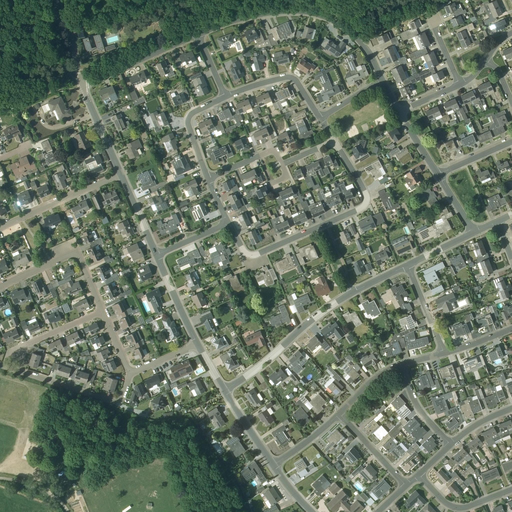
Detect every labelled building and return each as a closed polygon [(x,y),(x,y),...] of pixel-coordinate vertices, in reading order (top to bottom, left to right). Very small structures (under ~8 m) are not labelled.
[(487,12),(499,7),(496,0),(489,3),(488,1),(483,3),(484,6),(487,12)] [(463,11),(461,7),(459,8),(457,9),(454,3),(445,7),(447,13),(453,11),(455,14),(458,13),(463,11)] [(485,24),(491,22),(496,20),(495,17),(502,14),(499,7),(487,12),(489,18),(484,20),(485,24)] [(463,22),(460,16),(456,17),(450,20),(453,26),(463,22)] [(418,19),(409,23),(412,30),(421,26),(418,19)] [(506,24),(504,19),(491,25),(493,29),(495,28),(497,32),(505,28),(504,26),(503,25),(506,24)] [(275,40),(275,41),(276,41),(290,35),(288,31),(290,30),(287,23),(286,23),(284,24),(279,26),(279,27),(277,28),(276,26),(276,27),(270,29),(275,40)] [(459,40),(471,35),(469,31),(474,29),(472,23),(462,27),(463,31),(456,34),(459,40)] [(79,38),(84,37),(82,24),(76,26),(79,38)] [(316,30),(311,28),(305,27),(304,32),(297,30),(296,37),(301,38),(302,35),(303,36),(302,37),(311,39),(313,40),(316,30)] [(268,39),(264,41),(262,35),(258,36),(254,28),(244,32),(247,40),(248,42),(254,39),(257,45),(258,46),(257,46),(258,48),(259,48),(264,47),(265,46),(267,46),(271,46),(268,39)] [(424,32),(415,36),(417,43),(427,39),(424,32)] [(380,44),(389,40),(386,33),(377,37),(380,44)] [(99,54),(105,52),(105,51),(100,34),(93,36),(97,47),(92,48),(89,37),(83,39),(88,55),(93,53),(93,52),(98,50),(99,54)] [(226,46),(234,43),(231,34),(217,39),(220,48),(221,48),(222,52),(227,50),(226,46)] [(273,38),(271,34),(267,36),(268,39),(271,46),(278,45),(276,41),(275,41),(275,40),(274,40),(273,38)] [(474,41),(473,41),(471,35),(459,40),(462,47),(469,44),(471,48),(480,43),(478,39),(474,41)] [(417,43),(420,49),(425,47),(430,45),(427,39),(417,43)] [(337,56),(346,44),(342,41),(338,46),(330,40),(325,48),(337,56)] [(386,57),(395,53),(392,46),(383,50),(386,57)] [(506,59),(511,56),(509,48),(502,51),(506,59)] [(409,54),(411,57),(413,56),(422,52),(420,49),(414,52),(411,53),(409,54)] [(185,65),(187,64),(196,60),(192,51),(186,54),(186,55),(184,56),(183,54),(179,56),(182,62),(184,61),(185,65)] [(290,62),(289,57),(288,53),(283,55),(282,51),(273,53),(274,57),(275,62),(276,61),(277,65),(282,63),(282,64),(282,63),(284,63),(290,62)] [(433,51),(423,56),(426,62),(436,58),(433,51)] [(263,69),(261,62),(265,61),(264,55),(260,56),(259,52),(253,53),(254,57),(252,58),(255,67),(252,68),(253,71),(252,72),(256,71),(263,69)] [(421,57),(423,56),(422,52),(413,56),(411,57),(412,60),(414,59),(416,58),(417,59),(421,57)] [(395,53),(386,57),(388,63),(398,59),(395,53)] [(358,71),(353,60),(354,59),(352,54),(346,56),(347,58),(357,80),(366,76),(363,71),(366,70),(364,65),(361,66),(362,69),(358,71)] [(302,58),(301,60),(297,67),(303,71),(303,70),(306,72),(308,69),(311,71),(315,66),(312,64),(302,58)] [(354,81),(357,80),(347,58),(343,60),(351,76),(346,78),(349,86),(355,83),(354,81)] [(426,62),(429,68),(433,67),(438,64),(436,58),(426,62)] [(242,77),(240,72),(238,67),(241,65),(239,61),(232,64),(234,68),(231,69),(231,70),(232,70),(233,73),(232,73),(235,80),(242,77)] [(175,75),(172,67),(168,69),(165,62),(157,65),(162,76),(167,74),(169,77),(175,75)] [(394,76),(403,72),(401,66),(391,70),(394,76)] [(321,71),(332,96),(340,92),(337,85),(332,87),(327,76),(324,70),(321,71)] [(147,80),(144,71),(136,74),(137,75),(130,79),(133,86),(147,80)] [(329,97),(332,96),(321,71),(313,76),(314,76),(316,81),(320,79),(326,92),(317,96),(320,103),(330,99),(329,97)] [(404,83),(414,79),(413,75),(409,77),(406,71),(403,72),(394,76),(397,83),(402,80),(404,83)] [(436,73),(432,75),(435,82),(444,77),(441,71),(436,73)] [(197,82),(198,82),(199,85),(195,87),(199,96),(209,92),(206,86),(205,86),(204,84),(206,83),(203,76),(196,79),(197,82)] [(412,92),(409,85),(416,82),(414,79),(404,83),(405,87),(400,89),(402,96),(412,92)] [(483,84),(487,92),(493,89),(489,81),(483,84)] [(481,95),(487,92),(483,84),(477,86),(481,95)] [(118,99),(114,91),(112,86),(107,88),(106,85),(106,86),(107,88),(99,91),(103,100),(110,97),(112,101),(118,99)] [(290,96),(292,99),(295,97),(292,90),(289,91),(287,87),(281,90),(285,98),(290,96)] [(133,101),(139,99),(134,89),(128,91),(133,101)] [(286,101),(285,98),(281,90),(275,93),(279,101),(276,102),(278,108),(279,110),(283,108),(281,104),(286,101)] [(467,93),(470,102),(472,106),(475,105),(473,100),(476,99),(473,91),(467,93)] [(262,95),(265,103),(272,100),(268,92),(262,95)] [(187,101),(186,98),(183,93),(176,96),(172,97),(176,106),(182,103),(183,103),(187,101)] [(464,104),(470,102),(467,93),(461,96),(464,104)] [(260,106),(265,103),(262,95),(256,98),(260,106)] [(144,96),(139,99),(133,101),(135,106),(146,101),(144,96)] [(60,119),(71,114),(69,109),(67,110),(67,109),(66,110),(61,98),(49,103),(52,110),(56,109),(60,119)] [(449,101),(452,109),(459,107),(455,98),(449,101)] [(242,102),(246,110),(252,107),(248,99),(242,102)] [(446,112),(452,109),(449,101),(443,104),(446,112)] [(240,113),(246,110),(242,102),(236,105),(238,109),(235,110),(236,113),(236,114),(240,121),(243,120),(240,114),(240,113)] [(436,120),(442,117),(442,116),(441,114),(437,106),(432,109),(435,117),(436,120)] [(467,119),(465,113),(462,107),(459,109),(464,120),(467,119)] [(223,110),(226,119),(232,116),(229,108),(223,110)] [(429,120),(435,117),(432,109),(425,112),(429,120)] [(220,121),(226,119),(223,110),(217,113),(220,120),(217,122),(221,130),(224,129),(220,121)] [(307,119),(303,110),(297,113),(298,116),(293,119),(294,122),(295,122),(296,125),(289,128),(291,131),(305,125),(303,121),(307,119)] [(163,112),(158,115),(157,111),(150,114),(155,127),(158,126),(159,128),(169,124),(168,124),(166,118),(165,118),(164,116),(167,116),(166,115),(165,116),(163,112),(164,112),(163,112)] [(493,120),(494,123),(496,128),(502,125),(508,123),(503,111),(494,115),(491,116),(493,120)] [(128,121),(125,123),(121,114),(117,115),(116,114),(110,117),(112,122),(114,121),(115,124),(118,131),(122,130),(130,127),(128,121)] [(241,125),(240,121),(236,114),(233,115),(235,119),(236,123),(238,126),(241,125)] [(266,128),(263,129),(259,118),(255,120),(260,131),(263,138),(267,136),(269,140),(275,137),(270,127),(266,129),(266,128)] [(214,121),(214,122),(212,122),(211,119),(205,121),(208,129),(215,126),(217,132),(219,136),(222,134),(222,133),(221,131),(221,130),(217,122),(216,120),(214,121)] [(202,132),(208,129),(205,121),(198,124),(202,132)] [(22,138),(21,136),(20,134),(21,134),(17,124),(4,130),(7,138),(16,135),(18,140),(22,138)] [(307,129),(305,125),(298,128),(301,135),(302,134),(303,137),(305,137),(305,138),(309,136),(309,135),(313,133),(311,127),(307,129)] [(505,132),(502,125),(496,128),(489,131),(492,137),(505,132)] [(295,141),(291,133),(289,128),(287,128),(287,129),(286,129),(286,130),(286,131),(286,132),(280,135),(277,136),(281,145),(284,143),(283,142),(287,140),(289,144),(295,141)] [(395,142),(401,138),(399,135),(400,134),(396,128),(388,133),(393,139),(395,142)] [(259,140),(263,138),(260,131),(253,134),(254,136),(251,138),(255,146),(260,144),(259,140)] [(480,143),(492,137),(489,131),(477,136),(480,143)] [(87,140),(83,132),(74,136),(78,143),(79,143),(82,150),(91,146),(89,139),(87,140)] [(171,151),(178,148),(176,144),(177,143),(172,133),(165,136),(167,141),(166,141),(171,151)] [(470,145),(476,143),(473,134),(461,139),(461,140),(459,141),(460,146),(463,145),(464,147),(468,145),(470,146),(470,145)] [(130,159),(135,157),(140,155),(139,152),(141,151),(140,148),(142,147),(138,139),(129,143),(131,147),(126,150),(130,159)] [(244,151),(249,149),(248,145),(250,144),(248,139),(242,142),(241,139),(234,142),(238,151),(238,149),(242,147),(244,151)] [(48,140),(47,140),(41,143),(44,149),(46,153),(44,154),(43,153),(37,156),(37,155),(42,166),(56,160),(54,154),(48,140)] [(356,158),(360,156),(364,154),(363,153),(364,153),(361,149),(363,149),(366,141),(364,140),(362,140),(360,140),(358,141),(356,142),(355,144),(356,146),(352,149),(354,152),(353,153),(356,158)] [(460,146),(459,141),(458,140),(453,142),(453,140),(445,143),(448,151),(456,148),(457,150),(461,148),(460,146)] [(234,156),(230,147),(229,144),(225,146),(219,149),(222,156),(226,154),(228,158),(234,156)] [(388,158),(390,157),(391,157),(395,154),(403,166),(413,159),(410,155),(409,156),(408,154),(409,153),(406,147),(404,149),(404,148),(403,149),(400,151),(398,147),(386,155),(388,158)] [(218,158),(222,156),(219,149),(212,152),(213,153),(209,154),(214,164),(219,162),(218,158)] [(102,165),(100,162),(102,161),(99,154),(92,157),(90,153),(79,158),(81,162),(84,161),(91,175),(104,170),(102,165)] [(333,163),(335,167),(338,166),(334,157),(334,158),(331,159),(329,156),(323,158),(327,166),(333,163)] [(34,161),(29,163),(26,157),(21,159),(22,161),(11,165),(15,175),(24,172),(23,170),(31,167),(32,170),(37,168),(34,161)] [(185,177),(183,172),(191,169),(189,164),(188,164),(184,157),(182,157),(181,157),(181,158),(177,160),(179,164),(174,166),(175,169),(176,169),(177,172),(166,177),(169,184),(176,181),(185,177)] [(322,170),(321,168),(318,161),(312,163),(315,171),(318,170),(321,177),(327,174),(324,169),(322,170)] [(385,174),(382,167),(378,161),(365,168),(368,174),(371,172),(372,173),(372,174),(373,176),(372,176),(373,177),(374,177),(375,180),(382,176),(382,175),(385,174)] [(510,168),(507,161),(500,164),(499,161),(495,163),(500,173),(510,168)] [(309,174),(315,171),(312,163),(306,166),(309,174)] [(418,183),(422,180),(420,178),(419,179),(416,174),(421,171),(419,167),(414,170),(406,174),(408,177),(405,179),(410,186),(417,182),(418,183)] [(303,176),(300,168),(294,171),(296,174),(293,176),(293,175),(295,180),(303,176)] [(242,181),(239,182),(242,189),(244,192),(247,191),(245,188),(243,183),(257,178),(259,184),(263,182),(260,174),(257,175),(254,169),(240,176),(242,181)] [(496,178),(494,176),(492,171),(489,173),(487,170),(481,173),(480,170),(476,171),(480,181),(490,177),(491,180),(496,178)] [(66,178),(63,171),(59,173),(53,176),(59,190),(66,187),(62,179),(66,178)] [(148,171),(143,173),(142,172),(142,173),(138,175),(143,186),(141,187),(143,191),(157,185),(155,181),(153,181),(148,171)] [(187,197),(190,196),(198,193),(197,189),(198,189),(197,188),(196,188),(196,186),(198,185),(195,179),(184,185),(186,190),(184,191),(187,197)] [(232,191),(238,188),(237,184),(233,186),(230,180),(222,183),(225,190),(231,188),(232,191)] [(51,190),(49,185),(47,181),(45,182),(45,183),(40,185),(41,187),(37,189),(41,198),(45,196),(45,195),(47,194),(47,195),(50,194),(49,191),(51,190)] [(339,188),(341,192),(343,191),(347,199),(350,198),(351,199),(354,198),(353,197),(357,195),(354,188),(350,189),(350,190),(347,191),(343,182),(338,185),(339,187),(339,188)] [(254,197),(253,196),(257,194),(259,198),(267,194),(265,190),(267,190),(265,186),(258,190),(257,187),(246,191),(249,198),(254,197)] [(293,198),(297,196),(296,193),(294,193),(291,187),(285,190),(288,197),(292,195),(293,198)] [(336,205),(331,195),(325,197),(321,187),(318,188),(320,192),(321,194),(323,200),(326,198),(330,207),(336,205)] [(231,203),(239,199),(236,193),(240,191),(238,188),(232,191),(234,194),(228,196),(231,203)] [(343,198),(341,192),(339,188),(332,190),(333,194),(331,195),(336,205),(342,202),(341,199),(343,198)] [(385,209),(386,211),(399,206),(398,203),(394,205),(388,192),(386,193),(384,189),(378,192),(379,196),(380,195),(384,205),(383,205),(385,208),(384,208),(385,209)] [(118,198),(115,190),(107,194),(106,192),(102,193),(105,199),(106,199),(108,203),(118,198)] [(165,201),(163,203),(160,197),(158,198),(157,196),(159,195),(157,190),(150,194),(157,191),(159,195),(157,196),(147,200),(149,204),(150,203),(155,212),(163,209),(168,207),(165,201)] [(282,199),(288,197),(285,190),(279,192),(280,195),(275,197),(282,211),(283,211),(284,210),(282,204),(283,204),(282,203),(284,202),(282,199)] [(420,201),(424,199),(430,209),(439,204),(434,195),(435,194),(433,191),(431,192),(430,190),(426,192),(425,190),(416,195),(420,201)] [(32,201),(31,198),(28,191),(21,194),(22,195),(18,196),(22,205),(25,203),(26,204),(29,203),(28,200),(31,198),(32,202),(32,201)] [(499,207),(503,205),(498,194),(487,200),(489,205),(485,207),(488,212),(496,208),(497,209),(497,208),(497,207),(499,206),(499,207)] [(97,210),(104,207),(98,195),(92,197),(97,210)] [(241,211),(243,210),(249,207),(248,206),(246,207),(245,205),(242,206),(239,199),(231,203),(234,210),(239,207),(241,211)] [(84,215),(83,212),(90,209),(86,200),(80,203),(81,203),(81,204),(72,208),(76,218),(84,215)] [(314,204),(319,215),(325,212),(320,201),(314,204)] [(197,210),(193,212),(196,220),(201,218),(200,217),(207,214),(206,211),(206,210),(205,210),(204,207),(207,206),(205,202),(195,206),(197,210)] [(319,215),(314,204),(311,205),(312,206),(309,207),(313,218),(319,215)] [(251,217),(248,211),(254,209),(252,206),(249,207),(243,210),(245,212),(238,216),(241,222),(251,217)] [(305,212),(304,213),(303,210),(297,212),(298,215),(299,215),(302,223),(308,220),(305,212)] [(380,212),(376,214),(380,224),(385,222),(380,212)] [(43,224),(43,225),(46,231),(49,230),(48,227),(61,221),(58,214),(52,217),(51,216),(44,219),(46,223),(43,224)] [(161,220),(157,222),(161,233),(169,230),(169,231),(177,227),(176,224),(179,223),(180,224),(180,223),(176,214),(172,215),(174,219),(163,224),(161,220)] [(374,222),(375,222),(376,225),(380,224),(376,214),(371,217),(371,215),(365,218),(366,220),(362,221),(358,222),(362,231),(359,232),(360,235),(365,233),(363,230),(371,227),(370,226),(374,224),(375,227),(376,226),(374,222)] [(287,220),(285,221),(282,215),(278,217),(284,230),(290,228),(287,220)] [(296,225),(302,223),(299,215),(298,215),(293,218),(296,225)] [(446,231),(451,228),(444,215),(441,216),(443,220),(432,226),(437,237),(440,235),(440,233),(443,232),(443,231),(445,230),(446,231)] [(284,230),(278,217),(278,216),(272,219),(272,218),(269,219),(272,226),(275,225),(278,233),(284,230)] [(261,223),(260,223),(259,220),(254,223),(252,217),(251,217),(241,222),(243,228),(251,224),(254,223),(255,226),(261,223)] [(128,236),(134,233),(131,227),(130,228),(127,220),(119,224),(123,234),(126,233),(128,236)] [(349,235),(356,232),(352,224),(345,228),(346,230),(340,233),(343,239),(341,239),(343,243),(351,240),(349,235)] [(434,238),(437,237),(432,226),(417,233),(422,242),(427,240),(427,239),(429,238),(433,237),(434,238)] [(258,229),(256,230),(255,229),(247,232),(250,239),(258,235),(260,234),(258,229)] [(90,230),(87,231),(83,233),(84,237),(82,238),(83,241),(85,240),(87,244),(95,240),(90,230)] [(258,235),(250,239),(252,244),(260,241),(258,235)] [(413,249),(410,244),(414,242),(411,235),(406,237),(407,239),(394,245),(397,254),(408,249),(409,250),(413,249)] [(355,240),(357,245),(360,250),(364,248),(359,238),(355,240)] [(475,250),(483,247),(481,240),(473,243),(475,250)] [(130,253),(134,261),(144,256),(141,248),(140,248),(137,243),(127,248),(129,253),(130,253)] [(204,262),(230,251),(229,248),(226,249),(224,246),(223,247),(222,243),(215,246),(215,247),(217,251),(210,253),(208,249),(204,251),(201,253),(202,255),(207,258),(207,259),(203,260),(204,262)] [(305,263),(302,257),(310,254),(312,259),(317,257),(317,258),(318,257),(314,248),(313,248),(311,243),(298,249),(299,252),(298,253),(301,258),(298,259),(301,265),(305,263)] [(90,256),(100,252),(98,249),(97,250),(95,246),(87,250),(90,256)] [(388,258),(387,254),(390,253),(388,247),(384,249),(383,250),(383,251),(374,255),(378,265),(382,264),(381,261),(385,260),(386,260),(386,259),(388,258)] [(476,257),(477,260),(483,257),(482,255),(486,253),(483,247),(475,250),(473,250),(476,257)] [(31,256),(28,249),(24,251),(24,252),(19,254),(18,251),(12,254),(14,257),(15,261),(12,262),(14,267),(21,263),(24,262),(25,264),(29,262),(27,258),(31,256)] [(195,257),(193,251),(187,254),(188,256),(177,261),(180,267),(189,263),(190,266),(196,264),(193,258),(195,257)] [(228,267),(226,264),(230,262),(229,259),(230,259),(228,255),(231,254),(230,251),(204,262),(205,265),(209,263),(209,264),(213,263),(214,264),(221,261),(223,265),(221,266),(222,270),(228,267)] [(93,258),(95,262),(103,258),(100,252),(90,256),(91,259),(93,258)] [(295,267),(290,256),(289,254),(285,255),(286,258),(276,263),(274,264),(277,271),(279,270),(279,271),(283,269),(284,271),(291,268),(295,267)] [(453,264),(458,266),(460,269),(466,266),(460,254),(453,258),(453,256),(448,259),(451,264),(453,264)] [(482,269),(490,266),(488,259),(484,260),(483,257),(477,260),(479,263),(480,262),(482,269)] [(1,272),(8,268),(7,264),(6,262),(5,261),(0,263),(0,273),(2,273),(1,272)] [(360,261),(354,264),(357,270),(355,270),(357,275),(365,271),(365,273),(369,271),(366,264),(362,266),(360,261)] [(435,271),(442,268),(440,263),(425,270),(425,272),(424,272),(423,272),(422,271),(422,272),(420,273),(422,272),(423,272),(424,272),(425,275),(423,275),(428,284),(434,281),(435,281),(438,279),(435,271)] [(98,275),(108,270),(107,268),(105,268),(103,265),(95,268),(98,275)] [(144,280),(150,278),(150,276),(152,275),(149,268),(148,269),(147,266),(138,270),(141,277),(142,277),(144,280)] [(479,280),(482,279),(488,277),(487,274),(493,272),(490,266),(482,269),(485,275),(478,277),(479,280)] [(66,281),(71,278),(70,275),(75,273),(73,269),(71,270),(70,267),(63,270),(64,272),(63,273),(64,273),(62,274),(64,278),(65,279),(66,281)] [(268,270),(269,272),(266,273),(264,267),(263,267),(266,273),(266,274),(264,275),(263,272),(255,276),(259,286),(265,283),(267,286),(274,283),(273,280),(277,278),(273,268),(268,270)] [(108,270),(98,275),(99,277),(101,277),(103,280),(111,277),(108,270)] [(189,287),(190,287),(192,291),(200,287),(198,283),(193,272),(186,276),(189,283),(187,284),(189,287)] [(235,294),(244,290),(242,284),(240,285),(236,275),(232,276),(231,274),(223,277),(225,282),(227,281),(226,280),(228,278),(235,294)] [(326,282),(323,277),(324,276),(323,274),(321,275),(322,277),(317,279),(319,284),(314,286),(319,296),(322,294),(324,293),(324,294),(330,292),(326,281),(326,282)] [(504,280),(498,282),(496,278),(491,280),(493,284),(494,284),(496,288),(497,292),(500,291),(511,286),(510,284),(506,285),(504,280)] [(57,279),(54,281),(55,283),(52,284),(53,288),(60,285),(59,284),(59,283),(58,282),(57,279)] [(47,285),(47,286),(43,287),(40,280),(32,283),(37,293),(42,291),(44,295),(50,292),(50,293),(54,291),(53,288),(52,284),(50,282),(50,284),(47,285)] [(79,293),(79,291),(82,290),(79,282),(74,285),(72,280),(60,285),(62,290),(68,288),(71,295),(75,293),(76,294),(79,293)] [(116,289),(115,286),(113,287),(111,283),(103,286),(106,293),(116,289)] [(406,291),(405,292),(402,285),(394,289),(393,287),(390,288),(400,306),(402,311),(408,308),(406,303),(404,304),(399,295),(402,294),(404,297),(408,295),(406,291)] [(431,290),(433,296),(444,291),(442,285),(431,290)] [(511,288),(511,286),(500,291),(503,299),(510,296),(508,291),(511,289),(511,288)] [(125,292),(122,293),(119,287),(116,289),(106,293),(107,296),(109,295),(111,299),(120,294),(121,297),(126,295),(125,292)] [(157,313),(162,311),(159,306),(162,304),(158,294),(160,293),(158,288),(146,294),(149,301),(151,301),(156,313),(157,313)] [(396,309),(400,306),(390,288),(387,290),(388,292),(381,296),(383,298),(379,300),(382,305),(382,306),(383,306),(384,306),(385,305),(386,303),(385,303),(391,300),(396,309)] [(28,290),(24,291),(23,289),(15,293),(15,291),(11,293),(15,304),(22,301),(27,299),(28,301),(32,299),(28,290)] [(194,300),(198,308),(206,304),(201,292),(191,296),(193,301),(194,300)] [(456,308),(453,301),(456,300),(453,293),(435,300),(437,305),(439,309),(443,307),(446,312),(456,308)] [(307,295),(294,300),(291,294),(287,296),(290,303),(288,304),(289,307),(291,306),(295,305),(299,313),(304,311),(302,305),(304,304),(304,305),(306,304),(308,304),(308,303),(310,302),(307,295)] [(10,306),(9,303),(6,298),(3,300),(2,298),(0,299),(0,307),(1,306),(3,309),(10,306)] [(75,309),(77,308),(79,312),(84,310),(83,309),(89,306),(86,299),(75,304),(73,305),(73,306),(74,308),(75,309)] [(371,316),(373,315),(374,317),(380,313),(374,300),(369,303),(369,304),(367,304),(366,301),(362,304),(366,312),(364,313),(366,317),(368,318),(371,316)] [(121,312),(122,315),(129,312),(132,311),(132,310),(131,307),(126,309),(126,310),(125,310),(121,302),(112,306),(114,310),(115,309),(117,314),(119,313),(121,312)] [(284,321),(286,320),(287,323),(291,322),(288,316),(289,315),(284,304),(278,307),(281,313),(274,317),(274,316),(270,318),(269,319),(273,328),(282,324),(282,323),(283,323),(284,323),(284,322),(284,321)] [(501,312),(503,316),(504,320),(508,319),(507,316),(510,315),(511,316),(511,315),(511,307),(508,309),(508,310),(505,311),(501,312)] [(132,311),(129,312),(122,315),(123,318),(121,319),(120,319),(122,324),(120,325),(122,329),(131,325),(128,317),(140,311),(140,310),(139,308),(132,310),(132,311)] [(46,320),(48,319),(50,323),(55,321),(54,321),(57,320),(58,321),(62,319),(58,311),(47,316),(46,313),(44,314),(46,320)] [(362,323),(357,316),(355,311),(348,315),(347,312),(342,315),(347,323),(352,320),(356,327),(362,323)] [(217,330),(216,327),(212,319),(213,318),(211,313),(201,318),(203,323),(204,322),(208,330),(212,328),(213,332),(217,330)] [(477,320),(480,327),(485,324),(487,323),(488,325),(493,323),(490,314),(485,316),(485,317),(477,320)] [(14,327),(19,325),(15,315),(11,317),(11,319),(14,327)] [(407,324),(409,328),(409,329),(418,325),(416,321),(413,322),(410,315),(399,320),(402,326),(407,324)] [(171,340),(180,336),(173,322),(171,323),(169,318),(163,321),(169,335),(165,336),(167,341),(171,340)] [(37,321),(27,325),(25,320),(20,322),(22,325),(24,330),(28,328),(30,333),(41,329),(37,321)] [(85,333),(90,331),(92,334),(100,330),(97,323),(80,330),(82,334),(83,336),(86,335),(85,333)] [(326,338),(330,335),(334,332),(339,339),(345,335),(336,323),(330,328),(328,325),(327,326),(321,331),(326,338)] [(465,334),(470,332),(466,323),(461,326),(462,327),(454,330),(455,333),(453,333),(455,338),(463,335),(462,333),(464,332),(465,334)] [(3,335),(7,343),(12,341),(12,340),(20,337),(16,329),(3,335)] [(261,346),(265,344),(263,338),(260,331),(245,338),(248,345),(254,342),(254,341),(257,340),(257,341),(258,340),(261,346)] [(83,336),(82,334),(79,335),(77,332),(71,334),(75,342),(81,340),(81,341),(84,340),(83,336)] [(394,332),(390,333),(393,340),(396,338),(397,340),(402,338),(401,337),(400,333),(395,335),(394,332)] [(136,346),(141,343),(140,340),(139,341),(135,333),(126,337),(127,341),(129,340),(131,345),(134,343),(136,346)] [(76,345),(75,342),(71,334),(66,337),(67,340),(65,341),(69,350),(68,350),(69,352),(72,351),(71,347),(76,345)] [(98,346),(101,345),(105,343),(103,338),(104,338),(103,338),(102,336),(98,338),(97,335),(90,338),(93,344),(96,343),(98,346)] [(220,351),(224,348),(229,346),(226,340),(223,342),(220,338),(218,339),(216,336),(210,339),(213,345),(215,344),(217,349),(218,348),(220,351)] [(323,338),(320,341),(315,336),(312,339),(313,340),(307,345),(312,351),(320,345),(326,351),(330,347),(329,346),(329,345),(323,338)] [(411,342),(410,343),(411,348),(412,347),(412,349),(425,346),(423,338),(410,341),(411,342)] [(69,350),(65,341),(62,343),(60,339),(54,342),(58,350),(63,347),(64,349),(66,352),(68,350),(69,350)] [(402,352),(398,340),(391,343),(392,346),(381,350),(383,355),(385,353),(387,356),(395,353),(395,354),(402,352)] [(52,353),(58,350),(54,342),(48,344),(52,353)] [(137,359),(144,356),(145,356),(144,355),(147,353),(145,349),(142,350),(141,347),(143,346),(141,343),(136,346),(137,349),(133,350),(137,359)] [(500,359),(499,358),(503,357),(499,346),(495,348),(496,351),(494,351),(488,353),(492,362),(500,359)] [(91,356),(95,354),(97,353),(100,361),(108,357),(107,353),(110,352),(108,348),(102,351),(101,348),(90,353),(91,356)] [(307,360),(304,358),(305,357),(301,353),(298,350),(294,353),(295,354),(289,360),(295,366),(292,369),(297,374),(303,368),(301,365),(307,360)] [(42,356),(43,353),(37,351),(37,354),(33,353),(31,359),(39,362),(41,356),(42,356)] [(373,353),(368,356),(366,353),(362,355),(364,359),(361,360),(365,367),(372,363),(373,365),(378,362),(373,353)] [(237,360),(233,362),(229,355),(221,359),(223,363),(225,362),(228,369),(230,368),(231,371),(240,366),(237,362),(237,360)] [(467,361),(467,360),(466,359),(462,360),(464,367),(465,367),(467,372),(472,370),(470,366),(476,365),(477,368),(485,365),(483,360),(478,362),(476,357),(467,361)] [(352,367),(354,365),(357,363),(352,358),(347,364),(342,368),(345,371),(350,377),(347,380),(350,383),(359,374),(352,367)] [(37,368),(39,362),(31,359),(29,365),(37,368)] [(109,371),(117,368),(113,360),(108,363),(107,360),(101,362),(103,368),(107,366),(109,371)] [(193,371),(188,360),(179,364),(178,363),(179,364),(171,368),(173,373),(169,374),(170,376),(168,377),(169,379),(171,378),(172,381),(193,371)] [(75,367),(72,366),(72,364),(67,362),(65,366),(62,376),(69,378),(70,372),(73,373),(75,367)] [(65,366),(56,363),(55,369),(57,370),(56,374),(62,376),(65,366)] [(459,366),(454,369),(452,364),(438,369),(441,379),(451,375),(452,379),(457,377),(456,375),(462,373),(459,366)] [(343,387),(338,382),(341,378),(336,373),(330,366),(328,369),(326,370),(335,379),(327,387),(333,393),(334,394),(336,396),(339,392),(339,391),(340,390),(344,387),(344,386),(343,387)] [(80,381),(83,372),(77,370),(78,368),(75,367),(73,373),(76,374),(74,379),(80,381)] [(288,377),(284,372),(281,369),(277,372),(276,371),(275,371),(276,372),(274,374),(273,373),(269,376),(276,385),(280,381),(282,382),(288,377)] [(418,377),(421,385),(428,382),(430,387),(434,385),(429,371),(425,372),(426,375),(423,376),(423,375),(418,377)] [(83,372),(80,381),(86,383),(88,380),(90,381),(92,375),(83,372)] [(511,380),(511,378),(505,380),(505,379),(503,372),(499,374),(501,378),(504,386),(507,385),(508,387),(507,387),(510,394),(511,397),(511,380)] [(116,386),(118,380),(112,378),(113,375),(107,373),(106,376),(108,377),(106,383),(116,386)] [(299,382),(292,373),(289,375),(293,381),(292,381),(295,385),(299,382)] [(158,387),(156,384),(161,382),(157,374),(153,376),(153,377),(145,380),(149,389),(149,388),(150,390),(151,390),(158,387)] [(194,396),(198,394),(198,395),(204,392),(198,379),(192,382),(188,384),(191,390),(194,396)] [(178,389),(184,387),(188,385),(186,381),(182,383),(176,386),(178,389)] [(269,386),(268,385),(265,381),(259,386),(262,391),(269,386)] [(114,392),(116,386),(106,383),(104,389),(114,392)] [(138,396),(145,393),(141,384),(140,384),(134,387),(136,390),(133,391),(130,400),(135,401),(137,396),(138,396)] [(502,389),(497,391),(495,387),(491,388),(493,393),(492,393),(493,394),(497,405),(497,403),(506,399),(502,389)] [(262,404),(260,401),(256,395),(257,394),(253,389),(245,394),(248,398),(249,398),(254,405),(257,403),(258,406),(262,404)] [(452,396),(456,406),(459,405),(457,399),(458,399),(455,390),(450,392),(452,396)] [(478,400),(481,399),(477,390),(475,390),(478,398),(473,400),(471,396),(467,398),(467,399),(467,400),(473,416),(474,416),(473,414),(482,410),(482,409),(478,400)] [(304,404),(308,401),(302,394),(298,397),(304,404)] [(315,410),(316,410),(318,413),(323,408),(321,406),(326,402),(318,394),(309,402),(316,409),(315,410)] [(493,394),(484,398),(488,408),(497,405),(493,394)] [(437,414),(442,412),(446,410),(441,396),(438,397),(437,395),(436,396),(435,396),(435,398),(432,399),(435,406),(434,406),(437,414)] [(404,404),(406,403),(399,396),(396,398),(395,399),(391,403),(397,411),(404,404)] [(156,411),(165,406),(161,397),(151,401),(156,411)] [(465,420),(473,416),(467,400),(464,401),(465,405),(460,407),(464,417),(465,420)] [(396,412),(403,419),(404,418),(411,412),(404,404),(397,411),(396,412)] [(446,415),(446,416),(452,414),(458,412),(456,405),(455,405),(456,406),(450,409),(452,414),(447,416),(446,415)] [(379,409),(378,407),(378,408),(377,406),(375,407),(377,409),(374,413),(377,416),(376,416),(373,419),(365,427),(372,434),(373,433),(380,427),(376,422),(383,416),(380,413),(382,412),(379,409)] [(306,413),(301,408),(301,407),(293,413),(303,426),(309,421),(304,415),(306,413)] [(218,427),(225,423),(219,414),(220,413),(216,408),(209,412),(218,427)] [(267,425),(274,421),(266,410),(258,415),(261,419),(262,418),(267,425)] [(462,423),(460,418),(458,412),(451,414),(452,418),(448,421),(447,420),(445,422),(445,423),(445,424),(449,429),(450,429),(451,431),(462,423)] [(410,420),(405,425),(412,432),(419,426),(420,424),(414,417),(411,419),(410,420)] [(286,429),(284,426),(290,423),(287,419),(282,422),(284,425),(274,431),(275,431),(272,433),(271,433),(274,437),(276,436),(278,439),(275,441),(278,445),(281,443),(282,445),(291,439),(289,438),(286,440),(281,432),(286,429)] [(501,435),(502,438),(509,435),(508,432),(504,422),(498,425),(500,428),(498,429),(501,435)] [(383,437),(387,433),(388,433),(388,432),(381,425),(380,427),(373,433),(380,440),(382,438),(383,438),(383,437)] [(395,431),(397,428),(395,426),(388,432),(388,433),(387,433),(388,433),(389,435),(395,431)] [(417,445),(415,442),(427,432),(427,431),(427,432),(423,427),(421,428),(419,426),(412,432),(411,433),(415,439),(412,442),(413,444),(411,446),(413,449),(417,445)] [(501,435),(498,429),(495,430),(494,427),(488,430),(493,440),(493,441),(499,438),(500,439),(502,438),(501,435)] [(399,431),(397,428),(389,435),(391,438),(392,437),(393,439),(400,432),(399,431)] [(328,453),(331,450),(334,447),(333,446),(343,437),(337,430),(332,434),(333,435),(331,437),(330,436),(326,439),(330,443),(327,445),(324,448),(328,453)] [(487,443),(493,440),(488,430),(482,433),(484,436),(481,438),(485,443),(486,445),(488,444),(487,443)] [(47,440),(49,433),(41,431),(39,438),(34,436),(32,442),(46,446),(47,440)] [(236,456),(245,451),(239,442),(238,443),(237,442),(240,440),(236,435),(226,442),(229,447),(230,447),(236,456)] [(437,445),(434,441),(435,440),(431,436),(427,440),(426,440),(422,445),(419,447),(417,445),(413,449),(417,453),(421,449),(421,450),(424,448),(429,452),(437,445)] [(485,443),(481,438),(479,439),(477,436),(472,440),(478,449),(483,444),(485,443)] [(397,446),(392,440),(390,438),(382,446),(389,453),(391,452),(397,446)] [(474,451),(478,449),(472,440),(467,444),(469,447),(467,449),(471,454),(474,451)] [(397,446),(391,452),(398,459),(400,457),(401,456),(406,452),(399,444),(397,446)] [(413,449),(411,446),(409,444),(408,444),(405,448),(407,450),(406,451),(408,453),(413,449)] [(349,459),(351,457),(355,462),(360,456),(357,453),(356,452),(357,451),(353,447),(347,453),(344,455),(349,459)] [(471,454),(467,449),(465,450),(463,448),(458,452),(464,460),(465,460),(467,462),(472,458),(474,460),(473,461),(475,464),(478,462),(471,454)] [(418,454),(417,453),(413,449),(408,453),(410,455),(408,457),(403,462),(403,461),(402,462),(400,465),(407,472),(415,465),(411,460),(418,454)] [(460,464),(464,460),(458,452),(453,457),(455,459),(453,461),(456,463),(458,466),(462,470),(463,469),(460,467),(461,466),(460,464)] [(301,460),(302,459),(294,464),(297,468),(296,469),(301,477),(315,467),(312,463),(306,467),(301,460)] [(511,467),(509,460),(501,463),(505,473),(505,472),(511,469),(511,467)] [(262,483),(266,480),(261,472),(262,472),(255,462),(241,471),(247,481),(256,475),(262,483)] [(371,482),(373,481),(376,477),(374,475),(377,473),(376,472),(376,473),(371,468),(372,468),(369,464),(364,469),(361,465),(351,474),(354,477),(359,472),(360,473),(367,481),(369,480),(371,482)] [(445,468),(446,467),(444,465),(435,474),(440,478),(445,474),(445,473),(448,471),(445,468)] [(488,470),(492,480),(492,479),(499,476),(500,477),(496,467),(488,470)] [(447,481),(448,483),(457,475),(457,474),(460,471),(457,468),(454,472),(454,471),(450,474),(449,474),(447,476),(445,474),(440,478),(444,483),(447,481)] [(492,480),(488,470),(480,473),(484,483),(485,483),(484,482),(492,479),(492,480)] [(315,492),(318,496),(324,490),(321,486),(327,480),(322,475),(312,485),(317,490),(315,492)] [(459,485),(464,481),(463,481),(457,475),(448,483),(446,485),(452,492),(459,485)] [(470,484),(473,483),(474,483),(471,476),(468,478),(464,481),(459,485),(452,492),(456,496),(462,492),(461,492),(467,487),(470,484)] [(383,480),(372,490),(372,491),(378,498),(390,487),(383,480)] [(334,495),(341,488),(335,482),(328,489),(334,495)] [(273,504),(281,500),(272,487),(266,491),(271,499),(269,501),(271,505),(273,504)] [(345,502),(349,498),(342,491),(328,504),(333,511),(338,506),(337,506),(339,504),(346,511),(350,507),(345,502)] [(412,506),(411,506),(417,501),(419,503),(421,506),(426,502),(416,491),(412,494),(413,495),(407,500),(408,502),(405,505),(409,509),(412,506)] [(365,501),(366,502),(369,499),(363,492),(360,495),(365,501)] [(365,501),(360,495),(358,493),(353,497),(357,501),(350,507),(346,511),(347,510),(348,511),(355,511),(357,511),(358,511),(363,507),(361,505),(365,501)]
